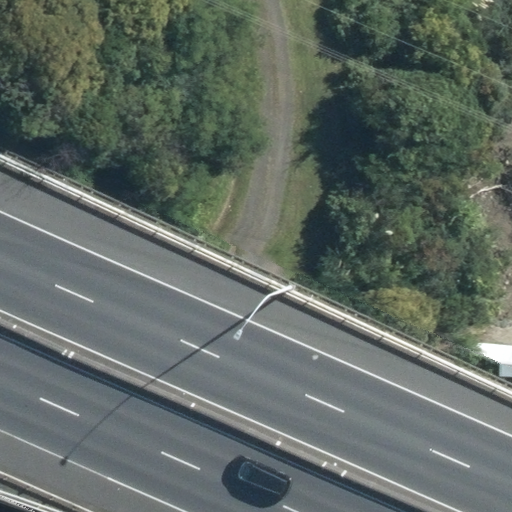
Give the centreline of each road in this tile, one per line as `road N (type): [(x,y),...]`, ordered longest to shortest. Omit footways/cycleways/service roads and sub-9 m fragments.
road 1 (primary): [(0,261),(511,476)]
road 2 (track): [(258,0),(281,70),(280,205),(177,511)]
road 3 (primary): [(298,511),(0,381)]
